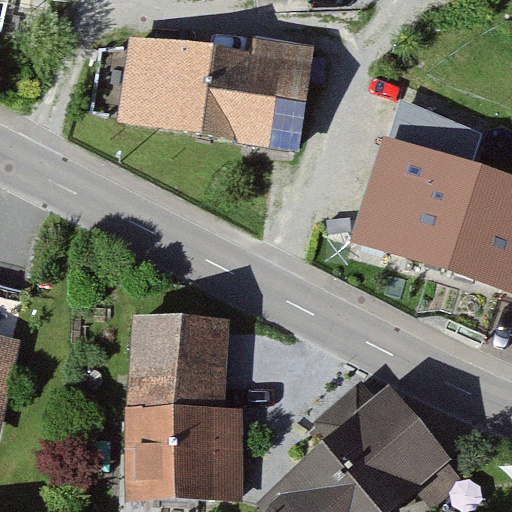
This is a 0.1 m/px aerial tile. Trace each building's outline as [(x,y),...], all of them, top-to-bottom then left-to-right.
[(75,0),(0,0),(0,6),(74,12),(75,0)] [(262,55),(143,40),(131,131),(313,154),(326,47),(264,39),(262,55)] [(123,114),(125,56),(98,55),(96,113),(123,114)] [(511,188),(384,150),(353,251),(511,299),(511,188)] [(0,268),(0,444),(12,446),(43,276),(0,268)] [(242,324),(148,318),(137,503),(231,508),(242,324)] [(423,392),(273,501),(268,511),(423,511),(473,474),(423,392)]
